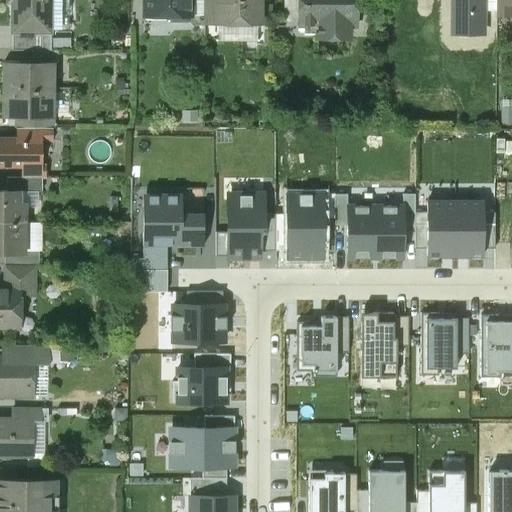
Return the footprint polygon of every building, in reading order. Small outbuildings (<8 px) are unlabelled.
[(11,0),(11,31),(42,32),(50,32),(50,0),(11,0)] [(143,0),(144,16),(191,16),(190,0),(143,0)] [(215,17),(215,0),(203,0),(203,23),(218,23),(218,17),(215,17)] [(215,0),(215,17),(218,17),(256,17),(259,17),(259,8),(258,0),(215,0)] [(299,22),(298,0),(282,0),(283,22),(299,22)] [(298,0),(299,22),(299,26),(316,26),(316,37),(348,37),(348,25),(355,25),(355,5),(354,0),(298,0)] [(483,10),(483,0),(451,0),(451,34),(483,35),(483,10)] [(495,0),(483,0),(483,10),(495,10),(495,0)] [(509,15),(509,2),(507,2),(507,0),(495,0),(495,10),(495,15),(509,15)] [(259,8),(259,17),(256,17),(256,24),(271,24),(271,8),(259,8)] [(42,32),(11,31),(11,50),(31,50),(42,50),(42,32)] [(42,50),(31,50),(31,62),(52,62),(52,63),(57,63),(57,50),(42,50)] [(4,62),(3,89),(52,89),(52,63),(52,62),(31,62),(4,62)] [(3,89),(3,116),(16,116),(52,116),(52,89),(3,89)] [(52,116),(16,116),(16,128),(52,128),(52,116)] [(52,128),(16,128),(16,140),(41,140),(41,141),(52,141),(52,128)] [(0,165),(21,166),(41,166),(41,164),(41,141),(41,140),(16,140),(0,139),(0,165)] [(41,166),(21,166),(21,178),(41,178),(45,178),(45,164),(41,164),(41,166)] [(41,178),(21,178),(7,178),(7,191),(18,191),(41,191),(41,178)] [(0,221),(23,222),(23,204),(18,205),(18,191),(7,191),(0,191),(0,221)] [(142,193),(142,256),(161,256),(161,245),(203,245),(203,213),(182,213),(182,193),(142,193)] [(259,257),(259,250),(259,229),(262,229),(262,214),(262,193),(227,194),(227,231),(227,255),(227,258),(259,257)] [(402,206),(402,224),(414,224),(414,212),(414,193),(402,193),(402,206)] [(334,224),(346,224),(346,205),(346,194),(334,194),(334,224)] [(306,257),(321,257),(320,196),(287,196),(287,254),(306,253),(306,257)] [(426,200),(426,212),(426,248),(426,256),(441,256),(441,252),(454,252),(454,200),(426,200)] [(482,200),(454,200),(454,252),(467,252),(467,256),(482,256),(482,248),(482,212),(482,200)] [(374,205),(346,205),(346,224),(346,257),(374,258),(374,205)] [(402,206),(374,205),(374,258),(402,258),(402,224),(402,206)] [(426,212),(414,212),(414,224),(414,248),(426,248),(426,212)] [(494,212),(482,212),(482,248),(494,248),(494,212)] [(259,250),(274,250),(274,214),(262,214),(262,229),(259,229),(259,250)] [(0,221),(0,251),(5,252),(23,252),(23,251),(23,222),(0,221)] [(227,255),(227,231),(215,231),(215,255),(227,255)] [(23,251),(23,252),(5,252),(4,266),(34,266),(38,266),(38,251),(23,251)] [(161,269),(161,256),(142,256),(130,256),(130,269),(161,269)] [(34,266),(4,266),(4,288),(19,288),(19,293),(34,293),(34,266)] [(0,327),(19,328),(19,293),(19,288),(4,288),(0,287),(0,327)] [(222,304),(222,292),(186,292),(186,304),(222,304)] [(224,304),(222,304),(186,304),(171,304),(171,314),(170,314),(170,331),(172,331),(172,340),(224,340),(224,328),(226,328),(226,316),(224,316),(224,304)] [(456,353),(455,317),(437,317),(438,312),(420,312),(419,374),(438,374),(438,367),(455,367),(456,353)] [(511,320),(497,320),(497,314),(480,314),(480,376),(499,376),(499,370),(511,370),(511,320)] [(391,347),(391,317),(391,315),(358,315),(358,377),(391,377),(391,347)] [(336,352),(335,316),(320,316),(320,325),(310,325),(310,321),(296,321),(296,370),(313,370),(313,376),(336,376),(336,352)] [(336,352),(348,352),(348,316),(335,316),(336,352)] [(408,347),(408,317),(391,317),(391,347),(408,347)] [(456,353),(468,353),(468,317),(455,317),(456,353)] [(13,346),(13,358),(31,358),(31,364),(49,365),(49,346),(13,346)] [(226,353),(193,354),(193,368),(226,368),(226,353)] [(0,395),(31,396),(31,364),(31,358),(13,358),(0,357),(0,395)] [(229,368),(226,368),(193,368),(176,367),(176,380),(172,380),(171,401),(225,402),(226,383),(229,383),(229,368)] [(12,420),(27,420),(27,421),(41,421),(41,408),(12,408),(12,420)] [(234,428),(234,416),(203,416),(203,428),(234,428)] [(0,419),(0,455),(27,456),(27,421),(27,420),(12,420),(0,419)] [(234,466),(234,428),(203,428),(170,428),(169,466),(202,466),(225,466),(234,466)] [(202,466),(202,478),(225,478),(225,466),(202,466)] [(0,480),(16,481),(16,467),(0,467),(0,480)] [(403,511),(404,502),(404,470),(368,470),(368,490),(367,511),(403,511)] [(463,511),(464,502),(464,470),(428,470),(428,490),(427,511),(463,511)] [(343,511),(344,510),(343,474),(343,472),(323,472),(323,477),(308,477),(307,511),(343,511)] [(356,510),(355,490),(355,474),(343,474),(344,510),(356,510)] [(189,478),(189,496),(225,496),(225,478),(202,478),(189,478)] [(0,511),(50,511),(50,481),(16,481),(0,480),(0,511)] [(367,511),(368,490),(355,490),(356,510),(355,511),(367,511)] [(415,511),(427,511),(428,490),(415,490),(416,502),(415,511)] [(225,496),(189,496),(189,511),(233,511),(233,496),(225,496)] [(415,511),(416,502),(404,502),(403,511),(415,511)] [(475,511),(476,502),(464,502),(463,511),(475,511)]
